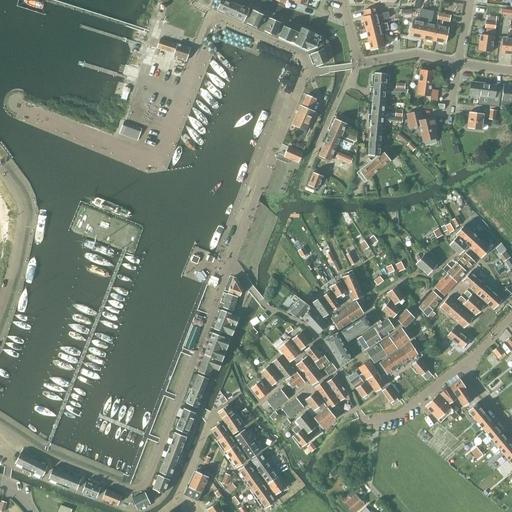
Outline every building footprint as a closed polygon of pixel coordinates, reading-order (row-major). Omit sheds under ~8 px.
[(215,0),(212,8),(219,11),(232,16),(245,22),(250,11),(250,10),(243,7),(243,8),(237,5),(224,0),(215,0)] [(367,29),(381,26),(380,22),(391,19),(390,13),(379,15),(377,9),(366,11),(367,17),(364,18),(367,29)] [(423,40),(429,11),(423,10),(422,17),(421,22),(414,21),(411,37),(423,40)] [(259,29),(265,17),(265,16),(254,11),(248,24),(259,29)] [(429,11),(423,40),(434,42),(438,26),(432,24),(434,12),(429,11)] [(438,26),(434,42),(446,45),(450,29),(443,27),(444,21),(451,23),(452,16),(440,14),(438,21),(439,21),(438,26)] [(270,20),(266,32),(277,37),(281,26),(283,20),(272,15),(270,20)] [(492,53),(495,34),(496,23),(487,21),(486,28),(491,29),(490,37),(481,36),(479,51),(492,53)] [(502,54),(511,55),(511,21),(511,26),(510,39),(504,38),(502,54)] [(381,26),(367,29),(369,40),(384,36),(383,33),(383,32),(390,30),(389,23),(381,25),(381,26)] [(318,48),(322,38),(315,34),(303,29),(301,34),(297,32),(285,27),(280,38),(292,43),(296,45),(311,51),(318,48)] [(387,36),(384,36),(369,40),(372,51),(386,48),(385,44),(395,41),(394,40),(387,36)] [(161,40),(158,49),(174,54),(173,57),(186,62),(191,48),(177,44),(177,45),(161,40)] [(317,67),(330,62),(324,50),(312,55),(317,67)] [(437,84),(438,73),(421,70),(418,95),(431,97),(430,106),(437,107),(439,95),(433,94),(434,84),(437,84)] [(376,74),(375,87),(387,88),(390,88),(390,76),(388,76),(388,75),(376,74)] [(503,100),(504,88),(497,87),(497,86),(471,83),(469,95),(480,96),(479,105),(497,107),(498,99),(503,100)] [(504,88),(503,100),(502,109),(511,110),(511,86),(505,85),(504,88)] [(387,89),(387,88),(375,87),(374,101),(386,102),(386,92),(388,92),(388,93),(392,93),(397,94),(408,95),(410,90),(398,89),(397,89),(387,89)] [(302,106),(293,126),(297,128),(300,129),(303,130),(306,131),(308,132),(317,113),(313,111),(318,100),(315,98),(308,95),(308,96),(306,100),(305,103),(303,107),(302,106)] [(373,115),(385,116),(387,116),(388,104),(386,103),(386,102),(374,101),(373,115)] [(496,111),(497,108),(491,107),(491,108),(476,106),(475,114),(469,113),(467,129),(481,131),(483,118),(490,119),(490,120),(497,121),(498,111),(496,111)] [(448,119),(449,109),(439,109),(439,118),(448,119)] [(424,121),(422,112),(408,115),(411,129),(420,127),(424,142),(438,139),(436,131),(439,130),(436,118),(424,121)] [(371,129),(383,130),(383,129),(384,129),(386,117),(384,116),(385,116),(373,115),(371,129)] [(336,120),(331,132),(342,137),(348,140),(355,143),(356,142),(358,143),(358,138),(344,132),(348,125),(336,120)] [(139,141),(143,130),(128,125),(124,136),(139,141)] [(370,142),(382,143),(383,130),(371,129),(370,142)] [(348,140),(342,137),(331,132),(325,144),(337,149),(341,141),(354,146),(355,143),(348,140)] [(406,145),(409,141),(400,134),(397,138),(406,145)] [(381,157),(382,143),(370,142),(369,156),(381,157)] [(414,153),(418,149),(411,143),(408,146),(414,153)] [(306,147),(300,144),(297,149),(304,152),(306,147)] [(331,162),(337,149),(325,144),(320,157),(331,162)] [(299,164),(304,153),(289,147),(285,158),(299,164)] [(390,150),(386,153),(393,161),(396,158),(390,150)] [(352,165),(354,160),(339,153),(337,159),(352,165)] [(385,154),(381,157),(362,173),(369,181),(392,162),(385,154)] [(324,186),(327,179),(325,178),(325,177),(315,174),(310,186),(319,190),(321,185),(324,186)] [(459,229),(463,226),(459,219),(455,222),(459,229)] [(455,232),(451,224),(447,227),(451,234),(455,232)] [(465,243),(474,234),(472,233),(465,227),(457,235),(465,243)] [(444,237),(440,229),(435,232),(439,239),(444,237)] [(474,234),(465,243),(472,250),(481,240),(478,238),(479,237),(475,233),(474,234)] [(380,241),(375,236),(370,240),(374,245),(380,241)] [(461,256),(469,247),(458,237),(450,246),(461,256)] [(481,240),(472,250),(482,259),(491,250),(481,240)] [(370,248),(366,241),(361,245),(365,252),(370,248)] [(299,252),(303,258),(309,255),(305,248),(299,252)] [(328,255),(332,264),(334,263),(339,273),(342,271),(332,252),(328,255)] [(506,262),(511,259),(506,252),(501,255),(506,262)] [(353,266),(357,264),(352,253),(348,255),(353,266)] [(429,276),(438,266),(426,255),(417,265),(429,276)] [(458,264),(468,273),(476,264),(466,255),(458,264)] [(468,273),(458,264),(453,270),(451,268),(449,270),(451,271),(448,274),(458,283),(468,273)] [(396,271),(393,265),(388,268),(391,274),(396,271)] [(446,297),(458,283),(448,274),(443,269),(439,274),(444,279),(436,288),(446,297)] [(463,283),(476,294),(485,284),(472,273),(463,283)] [(349,290),(359,286),(354,274),(344,278),(349,290)] [(241,297),(242,294),(244,290),(237,279),(235,278),(229,293),(241,297)] [(385,282),(381,278),(375,282),(379,287),(385,282)] [(218,293),(222,284),(212,280),(208,289),(218,293)] [(346,298),(344,295),(348,292),(341,281),(330,288),(337,299),(341,297),(343,299),(346,298)] [(372,288),(369,283),(364,286),(367,291),(372,288)] [(485,302),(494,292),(488,286),(490,285),(487,283),(485,284),(476,294),(485,302)] [(359,286),(349,290),(354,301),(365,297),(359,286)] [(396,305),(400,303),(405,298),(397,287),(388,294),(396,305)] [(330,292),(324,297),(333,312),(340,307),(344,305),(343,302),(338,304),(330,292)] [(428,318),(434,310),(443,300),(434,292),(420,308),(428,318)] [(494,292),(485,302),(495,311),(504,301),(494,292)] [(234,311),(239,298),(229,295),(224,308),(234,311)] [(462,296),(458,300),(464,305),(467,301),(462,296)] [(464,305),(464,306),(476,317),(485,307),(473,296),(467,302),(464,305)] [(333,312),(324,297),(314,304),(324,319),(334,312),(333,312)] [(448,314),(457,304),(450,298),(441,308),(448,314)] [(303,319),(313,308),(301,300),(290,313),(301,321),(303,319)] [(394,320),(401,311),(390,302),(383,311),(394,320)] [(343,312),(351,323),(365,314),(358,303),(355,304),(343,312)] [(448,314),(456,321),(465,311),(457,304),(448,314)] [(313,308),(303,319),(320,335),(330,324),(327,319),(324,322),(317,312),(313,308)] [(406,329),(407,328),(416,319),(407,310),(398,320),(406,329)] [(233,336),(240,318),(232,315),(223,311),(215,330),(225,334),(225,333),(233,336)] [(465,311),(456,321),(465,329),(474,319),(465,311)] [(340,331),(351,323),(343,312),(341,313),(339,312),(333,316),(334,318),(332,319),(340,331)] [(341,367),(354,359),(347,348),(345,345),(373,327),(370,323),(372,322),(368,316),(343,332),(339,334),(328,339),(327,343),(341,367)] [(395,329),(389,320),(383,324),(381,321),(378,324),(379,326),(376,328),(382,338),(385,336),(386,338),(390,335),(389,333),(395,329)] [(427,328),(417,335),(420,340),(430,333),(427,328)] [(362,345),(366,351),(382,341),(375,329),(363,337),(358,340),(359,341),(356,342),(359,347),(362,345)] [(390,338),(398,349),(411,341),(403,329),(390,338)] [(464,349),(470,341),(455,329),(449,337),(464,349)] [(302,351),(311,344),(302,333),(293,340),(302,351)] [(220,371),(231,340),(214,334),(206,356),(199,373),(211,377),(214,369),(220,371)] [(380,344),(388,356),(398,349),(390,338),(380,344)] [(277,348),(284,343),(281,340),(274,346),(277,348)] [(439,348),(442,352),(452,345),(449,340),(439,348)] [(301,355),(296,348),(291,341),(280,349),(291,363),(301,355)] [(403,349),(410,361),(419,355),(411,343),(403,349)] [(375,364),(388,356),(380,344),(367,353),(375,364)] [(326,357),(324,358),(314,345),(306,351),(321,371),(331,363),(326,357)] [(501,361),(507,357),(504,354),(499,347),(493,352),(498,358),(501,361)] [(391,357),(399,369),(405,364),(406,366),(409,365),(408,363),(410,361),(403,349),(391,357)] [(273,364),(280,372),(279,372),(287,381),(295,374),(288,365),(289,365),(282,357),(273,364)] [(398,369),(399,369),(391,357),(380,364),(388,376),(396,371),(397,373),(399,371),(398,369)] [(303,374),(314,366),(308,358),(297,366),(303,374)] [(427,382),(433,377),(419,360),(417,361),(418,362),(414,365),(427,382)] [(367,380),(379,372),(370,361),(359,369),(363,374),(367,380)] [(273,387),(282,379),(271,365),(262,373),(273,387)] [(330,377),(338,371),(333,365),(325,371),(330,377)] [(314,366),(303,374),(313,386),(324,378),(314,366)] [(367,380),(368,380),(376,392),(387,385),(379,372),(367,380)] [(368,380),(367,380),(363,374),(360,377),(357,373),(349,378),(352,383),(351,383),(356,389),(365,383),(364,383),(368,380)] [(299,389),(306,383),(298,374),(288,382),(294,389),(297,387),(299,389)] [(193,389),(205,394),(210,380),(198,376),(193,389)] [(350,396),(343,387),(336,377),(327,384),(341,402),(350,396)] [(261,400),(270,393),(260,380),(258,382),(259,384),(252,389),(261,400)] [(449,389),(458,400),(464,408),(474,401),(460,381),(449,389)] [(324,399),(332,392),(324,382),(316,388),(324,399)] [(365,383),(356,389),(356,390),(357,389),(364,398),(372,393),(365,383)] [(392,403),(398,399),(389,388),(383,392),(392,403)] [(449,388),(440,394),(450,405),(449,405),(452,408),(457,413),(460,410),(453,403),(458,400),(449,389),(449,388)] [(493,396),(500,402),(507,395),(500,388),(493,396)] [(205,394),(193,389),(187,404),(199,408),(205,394)] [(275,396),(282,406),(290,400),(282,391),(275,396)] [(332,392),(324,399),(331,409),(332,409),(333,408),(338,404),(340,403),(332,392)] [(325,404),(316,393),(306,401),(315,412),(318,409),(321,412),(327,407),(325,404)] [(439,395),(426,407),(428,409),(439,421),(448,412),(456,420),(460,416),(457,413),(452,408),(449,405),(450,405),(440,394),(439,395)] [(275,411),(282,406),(275,396),(268,402),(275,411)] [(290,404),(298,414),(305,408),(297,399),(290,404)] [(291,420),(298,414),(290,404),(283,410),(291,420)] [(477,423),(485,415),(477,405),(468,413),(477,423)] [(226,424),(237,417),(236,417),(229,406),(219,413),(226,424)] [(181,421),(192,425),(196,414),(185,409),(181,421)] [(324,430),(336,419),(328,409),(315,419),(324,430)] [(274,421),(280,416),(277,413),(271,418),(274,421)] [(302,428),(311,421),(306,414),(296,421),(302,428)] [(485,433),(494,425),(485,415),(477,423),(485,433)] [(237,417),(226,424),(234,435),(244,428),(237,417)] [(286,429),(292,424),(289,420),(283,425),(286,429)] [(188,434),(192,425),(181,421),(177,430),(188,434)] [(311,421),(302,428),(308,435),(317,428),(311,421)] [(219,441),(230,434),(222,423),(212,430),(219,441)] [(493,442),(502,435),(494,425),(485,433),(493,442)] [(297,434),(302,430),(299,426),(294,431),(297,434)] [(303,447),(311,441),(303,430),(295,437),(303,447)] [(244,449),(254,442),(246,431),(236,438),(244,449)] [(427,445),(432,440),(422,432),(418,437),(427,445)] [(171,447),(182,451),(187,438),(176,434),(171,447)] [(230,434),(219,441),(227,452),(237,445),(230,434)] [(502,435),(493,442),(501,452),(510,445),(502,435)] [(261,453),(254,442),(244,449),(251,460),(261,453)] [(313,443),(308,447),(313,453),(318,449),(313,443)] [(237,445),(227,452),(233,462),(244,455),(237,445)] [(511,447),(510,445),(501,452),(509,462),(511,459),(511,447)] [(165,460),(177,464),(182,451),(171,447),(165,460)] [(477,448),(472,452),(475,456),(481,452),(477,448)] [(481,452),(475,456),(479,460),(484,456),(481,452)] [(30,470),(35,460),(22,454),(17,463),(30,470)] [(257,469),(267,461),(262,454),(252,461),(257,469)] [(244,455),(233,462),(238,469),(248,461),(244,455)] [(35,460),(30,470),(44,477),(49,467),(35,460)] [(172,478),(177,464),(165,460),(160,473),(172,478)] [(263,476),(273,469),(267,461),(257,469),(263,476)] [(246,480),(256,473),(250,464),(239,471),(246,480)] [(64,485),(68,475),(54,469),(50,479),(64,485)] [(273,469),(263,476),(269,485),(279,478),(273,469)] [(340,474),(336,469),(331,474),(335,479),(340,474)] [(199,502),(210,478),(197,472),(190,488),(188,487),(185,495),(199,502)] [(253,490),(263,483),(256,473),(246,480),(253,490)] [(229,485),(232,477),(226,474),(223,483),(229,485)] [(68,475),(64,485),(78,491),(82,480),(68,475)] [(165,494),(171,480),(159,476),(154,490),(165,494)] [(279,478),(269,485),(276,496),(286,489),(279,478)] [(98,498),(100,491),(102,488),(87,482),(83,493),(98,498)] [(259,499),(270,492),(263,483),(253,490),(259,499)] [(234,484),(227,490),(231,494),(238,488),(234,484)] [(352,511),(358,511),(366,505),(360,500),(366,494),(359,486),(343,501),(352,511)] [(119,506),(122,499),(123,497),(107,490),(103,500),(119,506)] [(270,492),(259,499),(266,509),(276,502),(270,492)] [(138,510),(151,504),(146,494),(133,499),(138,510)] [(228,511),(229,511),(232,510),(227,502),(226,499),(224,498),(221,500),(221,501),(222,503),(224,504),(228,511)]
